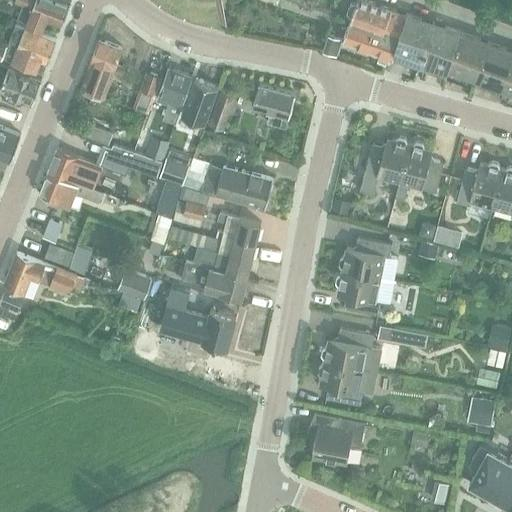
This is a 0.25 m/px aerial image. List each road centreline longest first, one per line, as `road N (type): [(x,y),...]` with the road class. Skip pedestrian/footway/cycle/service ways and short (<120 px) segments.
road 1 (residential): [(260,483),(340,82)]
road 2 (residential): [(0,246),(92,0)]
road 3 (residential): [(340,82),(308,62),(178,36),(126,0)]
road 4 (residential): [(511,129),(340,82)]
